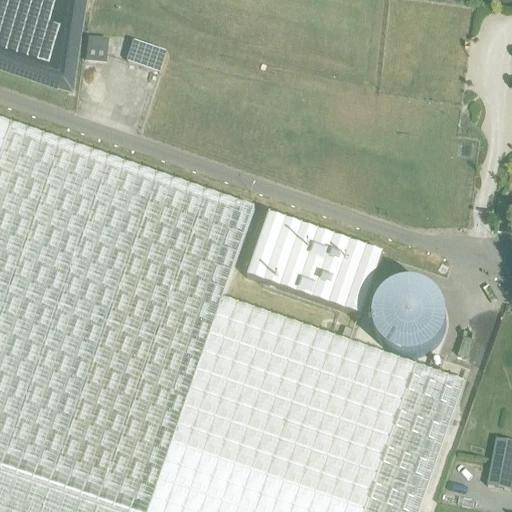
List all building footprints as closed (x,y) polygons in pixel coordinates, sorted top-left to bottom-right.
[(89,39),(86,60),(103,62),(106,41),(89,39)] [(134,44),(127,64),(160,75),(167,56),(134,44)] [(421,511),(465,388),(223,304),(254,214),(0,125),(0,511),(421,511)] [(270,220),(248,281),(362,321),(384,259),(270,220)] [(511,487),(511,445),(498,442),(488,489),(511,494),(511,487)]
